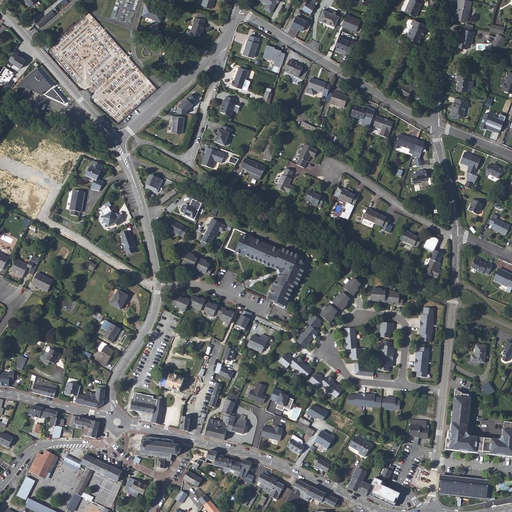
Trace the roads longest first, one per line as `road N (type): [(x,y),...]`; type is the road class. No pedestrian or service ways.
road 1 (track): [(451,301),(140,162)]
road 2 (residential): [(158,285),(40,218),(58,185),(7,159)]
road 3 (residential): [(236,11),(434,126)]
road 4 (secondary): [(190,439),(269,460),(382,510)]
road 5 (unclassified): [(0,7),(115,140)]
road 6 (residential): [(443,389),(455,236)]
road 7 (residential): [(455,236),(343,166),(325,170)]
road 8 (residential): [(118,147),(143,209),(158,285)]
road 9 (residential): [(220,48),(115,140)]
road 10 (residential): [(158,285),(111,405)]
road 11 (residential): [(434,126),(441,49),(434,0)]
road 12 (residential): [(0,487),(39,445),(102,444)]
